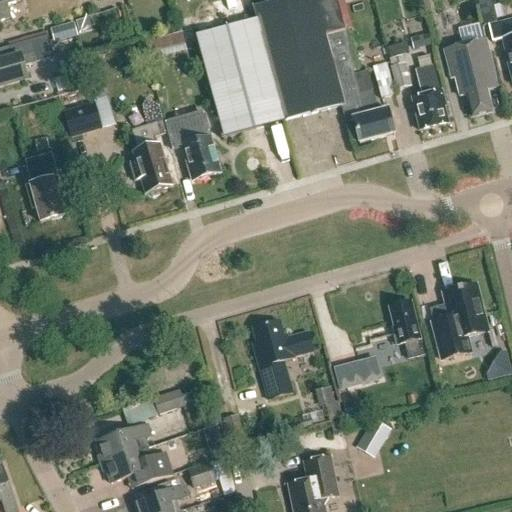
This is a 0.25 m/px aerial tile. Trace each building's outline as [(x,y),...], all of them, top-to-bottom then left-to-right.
[(20,4),(19,0),(0,0),(0,24),(9,22),(6,8),(20,4)] [(336,0),(289,0),(269,5),(253,10),(257,22),(196,39),(223,137),(220,137),(221,141),(343,108),(347,122),(345,123),(346,124),(353,122),(360,146),(395,137),(388,111),(374,115),(372,110),(377,109),(373,93),(360,96),(353,73),(356,73),(336,0)] [(477,0),(484,29),(490,28),(499,26),(492,0),(477,0)] [(511,22),(499,26),(490,28),(494,44),(504,42),(509,60),(507,64),(511,71),(511,75),(511,22)] [(74,24),(51,30),(55,44),(78,38),(74,24)] [(182,35),(146,44),(150,63),(188,54),(182,35)] [(411,40),(413,51),(432,47),(429,36),(411,40)] [(48,39),(31,44),(8,50),(12,62),(0,65),(0,90),(27,83),(23,70),(55,61),(48,39)] [(499,90),(487,41),(444,52),(451,82),(456,80),(461,99),(467,97),(468,103),(469,103),(473,119),(493,114),(487,92),(499,90)] [(388,48),(391,60),(405,56),(402,45),(388,48)] [(405,59),(390,63),(397,95),(413,90),(405,59)] [(382,102),(396,99),(387,67),(374,71),(382,102)] [(415,71),(417,77),(422,99),(412,101),(420,133),(448,126),(444,109),(446,108),(442,94),(440,94),(434,73),(433,67),(415,71)] [(95,106),(63,116),(71,144),(116,130),(108,99),(94,103),(95,106)] [(146,127),(164,121),(160,108),(146,101),(142,108),(146,127)] [(188,166),(193,183),(196,182),(202,183),(206,179),(220,175),(213,153),(214,152),(210,140),(203,116),(165,127),(172,152),(182,149),(187,166),(188,166)] [(132,133),(138,153),(132,155),(136,166),(128,168),(133,184),(141,182),(146,198),(149,197),(152,200),(159,198),(160,193),(172,190),(169,180),(169,179),(165,165),(160,147),(157,147),(155,140),(161,138),(157,126),(132,133)] [(35,143),(38,154),(50,150),(47,140),(35,143)] [(61,219),(64,219),(63,218),(54,186),(58,185),(59,187),(60,186),(51,156),(32,161),(38,185),(26,188),(32,212),(37,210),(41,224),(41,225),(52,222),(52,223),(61,220),(61,219)] [(488,334),(476,288),(443,296),(450,321),(432,326),(442,363),(471,355),(467,340),(488,334)] [(414,320),(410,305),(391,310),(396,330),(393,331),(397,348),(405,346),(409,362),(424,358),(420,341),(415,320),(414,320)] [(257,346),(253,347),(269,403),(293,396),(284,364),(295,361),(295,360),(314,354),(308,335),(289,340),(289,339),(284,340),(280,324),(253,331),(257,346)] [(355,356),(365,393),(389,386),(379,349),(355,356)] [(484,354),(487,377),(509,375),(506,351),(484,354)] [(188,395),(191,405),(211,398),(208,389),(188,395)] [(158,416),(185,407),(179,391),(153,400),(158,416)] [(340,401),(327,404),(329,421),(344,418),(340,401)] [(311,419),(297,422),(299,430),(313,427),(311,419)] [(373,421),(362,442),(379,452),(391,431),(373,421)] [(331,426),(333,437),(343,436),(341,424),(331,426)] [(97,459),(100,467),(148,451),(145,440),(151,438),(148,428),(97,445),(101,458),(97,459)] [(222,444),(208,448),(212,461),(225,457),(225,456),(222,444)] [(148,451),(100,467),(102,475),(106,473),(111,487),(128,481),(132,492),(173,478),(166,456),(152,461),(148,451)] [(325,511),(324,507),(328,500),(329,501),(339,499),(331,460),(304,465),(307,479),(303,485),(302,485),(288,488),(293,511),(325,511)] [(194,489),(215,482),(210,464),(188,471),(194,489)] [(0,504),(2,504),(4,511),(16,511),(1,468),(0,467),(0,504)] [(172,511),(171,505),(189,499),(185,488),(134,506),(136,511),(172,511)] [(219,502),(216,511),(233,511),(235,507),(219,502)]
